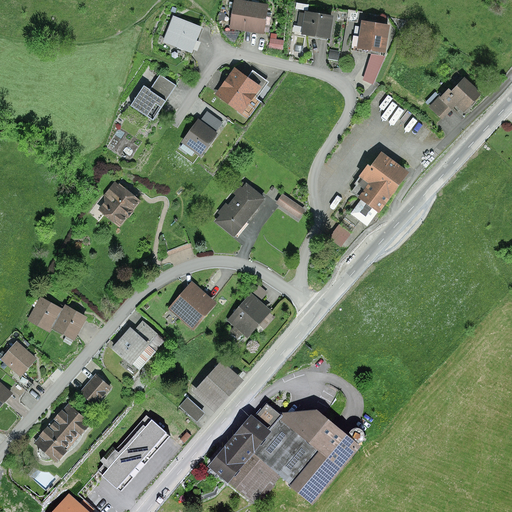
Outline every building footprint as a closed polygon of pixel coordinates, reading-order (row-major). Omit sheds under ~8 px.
[(270,5),(242,0),(234,0),(230,27),(266,33),(270,5)] [(335,16),(306,11),(302,34),(331,39),(335,16)] [(202,27),(174,16),(164,44),(192,54),(202,27)] [(391,26),(363,21),(362,27),(355,26),(352,51),(372,54),(373,51),(387,53),(391,26)] [(284,41),(271,39),(269,47),(283,49),(284,41)] [(340,52),(330,50),(329,59),(338,61),(340,52)] [(386,57),(372,54),(363,80),(374,85),(386,57)] [(248,77),(236,69),(217,95),(239,111),(239,113),(247,118),(257,105),(252,101),(262,88),(248,77)] [(253,70),(248,77),(262,88),(268,80),(253,70)] [(161,75),(151,90),(167,101),(177,86),(161,75)] [(450,89),(441,98),(453,110),(456,107),(464,115),(484,95),(466,77),(452,91),(450,89)] [(151,90),(145,87),(132,105),(154,120),(167,101),(151,90)] [(443,120),(453,110),(441,98),(440,97),(429,107),(443,120)] [(207,111),(201,121),(216,132),(223,123),(207,111)] [(201,121),(199,119),(182,143),(202,157),(219,134),(216,132),(201,121)] [(409,172),(382,153),(373,166),(370,164),(354,184),(356,186),(352,192),(362,200),(351,214),(368,227),(409,172)] [(142,201),(117,180),(103,197),(97,203),(100,210),(122,226),(128,218),(130,218),(135,212),(134,210),(142,201)] [(266,199),(247,184),(243,188),(240,186),(234,194),(237,196),(216,221),(238,240),(250,225),(247,222),(266,199)] [(310,213),(284,196),(278,206),(303,223),(310,213)] [(339,224),(329,238),(341,247),(351,234),(339,224)] [(164,238),(169,254),(191,247),(185,231),(164,238)] [(219,305),(191,282),(170,308),(197,331),(219,305)] [(252,293),(260,300),(268,291),(260,284),(252,293)] [(260,300),(252,293),(227,320),(234,326),(229,331),(239,340),(244,334),(249,338),(273,312),(260,300)] [(53,329),(64,309),(41,296),(28,320),(51,333),(53,329)] [(89,317),(66,305),(64,309),(53,329),(77,341),(89,317)] [(143,321),(135,331),(151,344),(159,334),(143,321)] [(135,331),(132,328),(114,348),(140,371),(158,351),(151,344),(135,331)] [(38,358),(18,341),(3,359),(17,371),(23,376),(38,358)] [(243,379),(223,361),(195,392),(215,410),(243,379)] [(23,376),(17,371),(12,378),(28,391),(33,385),(23,376)] [(114,388),(98,375),(83,394),(99,407),(114,388)] [(0,409),(15,393),(0,380),(0,409)] [(207,414),(188,399),(180,409),(199,424),(207,414)] [(287,416),(266,400),(210,466),(256,507),(280,477),(255,456),(287,416)] [(92,424),(68,404),(35,443),(58,463),(69,451),(68,449),(81,434),(82,435),(92,424)] [(321,409),(287,416),(255,456),(280,477),(317,505),(367,447),(321,409)] [(168,435),(146,415),(108,459),(105,457),(101,461),(103,464),(97,471),(104,477),(120,490),(168,435)] [(104,477),(97,471),(78,494),(85,500),(93,490),(104,477)] [(93,511),(71,493),(53,511),(93,511)]
